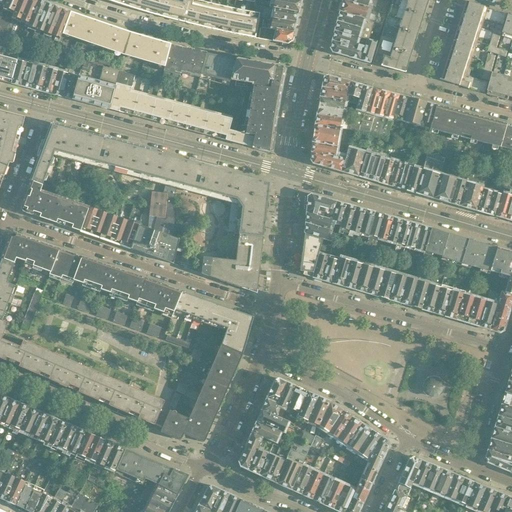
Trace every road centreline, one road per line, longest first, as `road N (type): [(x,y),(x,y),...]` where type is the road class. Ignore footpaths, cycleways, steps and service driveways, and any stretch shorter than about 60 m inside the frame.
road 1 (residential): [(272,315),(5,219)]
road 2 (tertiary): [(42,107),(282,171)]
road 3 (residential): [(306,61),(157,29),(76,0)]
road 4 (tertiary): [(282,171),(511,237)]
road 5 (residential): [(504,349),(277,280)]
road 6 (residential): [(205,469),(0,380)]
road 7 (residential): [(258,358),(351,400),(406,439)]
road 8 (residential): [(468,467),(504,349)]
road 9 (residential): [(205,469),(258,358)]
